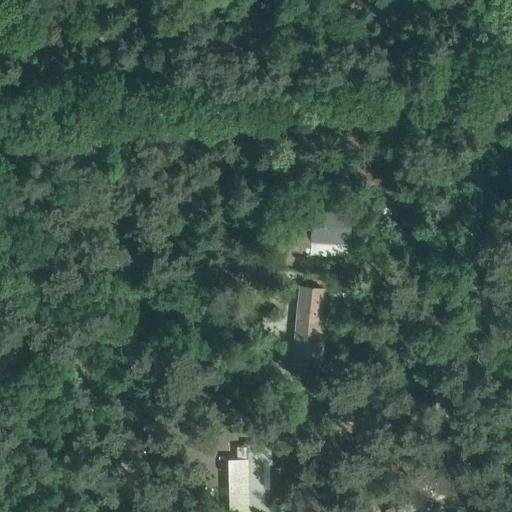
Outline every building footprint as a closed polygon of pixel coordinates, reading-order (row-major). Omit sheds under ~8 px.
[(270,214),(273,191),(264,190),(261,212),(270,214)] [(314,204),(312,232),(282,230),(279,253),(312,255),(313,240),(349,243),(352,207),(314,204)] [(322,372),(329,311),(323,311),(325,286),(300,284),(291,369),(322,372)] [(232,509),(271,509),(270,445),(248,445),(249,477),(231,477),(232,509)] [(436,511),(428,491),(385,509),(386,511),(436,511)]
